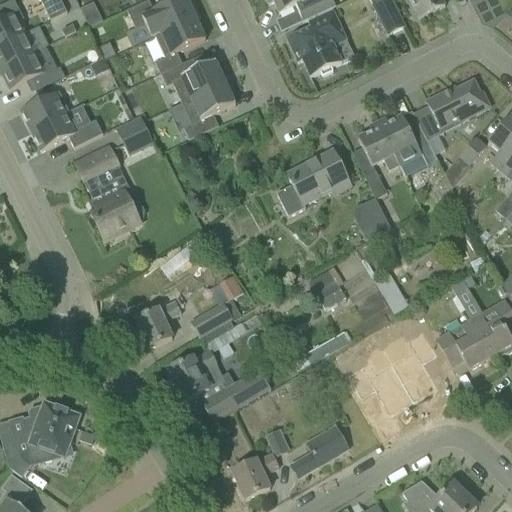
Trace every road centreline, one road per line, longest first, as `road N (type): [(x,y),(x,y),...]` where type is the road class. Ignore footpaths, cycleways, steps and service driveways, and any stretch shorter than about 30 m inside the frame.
road 1 (residential): [(511,72),(476,44),(454,48),(319,119),(293,118),(270,99),(225,0)]
road 2 (residential): [(308,511),(432,440),(481,448),(511,478)]
road 3 (residential): [(0,151),(62,278),(57,348)]
road 4 (residential): [(171,467),(107,380),(57,348)]
